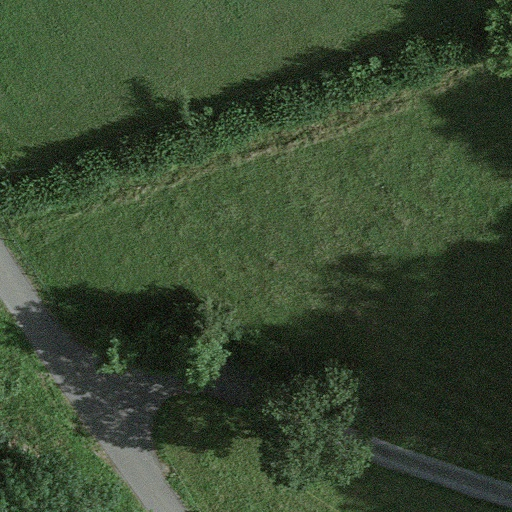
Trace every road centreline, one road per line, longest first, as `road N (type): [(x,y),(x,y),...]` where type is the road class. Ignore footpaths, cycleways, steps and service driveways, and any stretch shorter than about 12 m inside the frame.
road 1 (track): [(511,500),(376,456),(237,380),(207,372),(169,378),(111,424)]
road 2 (residential): [(0,260),(172,511)]
